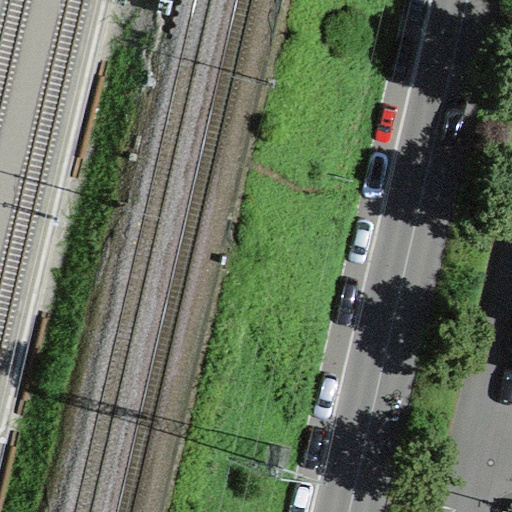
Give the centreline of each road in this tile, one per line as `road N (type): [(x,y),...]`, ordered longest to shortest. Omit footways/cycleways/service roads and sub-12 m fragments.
road 1 (primary): [(467,0),(350,511)]
road 2 (residential): [(471,462),(511,285)]
